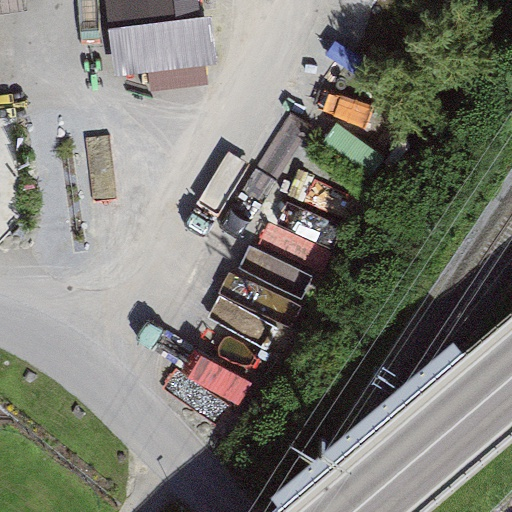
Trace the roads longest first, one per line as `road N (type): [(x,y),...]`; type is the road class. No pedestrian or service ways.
road 1 (track): [(112,388),(302,0)]
road 2 (unclassified): [(0,322),(32,333),(112,388),(231,511)]
road 3 (trunk): [(511,378),(355,511)]
